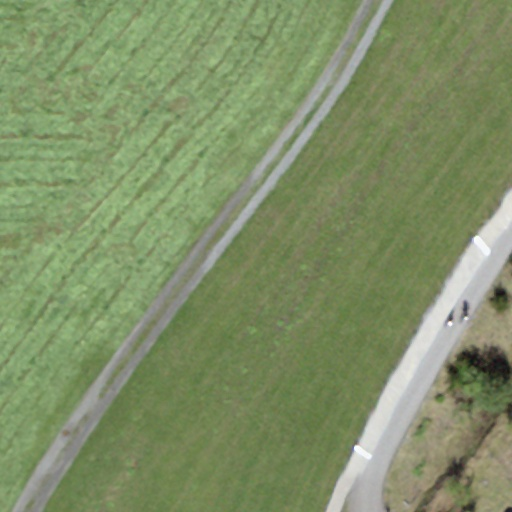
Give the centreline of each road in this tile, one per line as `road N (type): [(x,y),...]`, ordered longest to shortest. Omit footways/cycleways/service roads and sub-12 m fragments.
road 1 (track): [(380,0),(340,71),(97,398),(28,511)]
road 2 (primary): [(247,511),(323,355),(511,88)]
